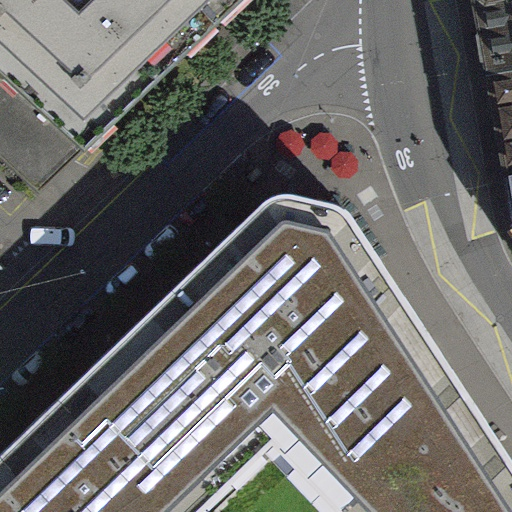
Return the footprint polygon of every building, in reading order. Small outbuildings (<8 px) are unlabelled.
[(0,0),(0,141),(49,186),(244,0),(0,0)] [(511,0),(483,0),(490,39),(511,35),(511,0)] [(508,142),(511,141),(511,35),(490,39),(508,142)] [(140,290),(220,379),(309,284),(384,388),(448,337),(339,176),(289,169),(243,186),(211,221),(140,290)] [(0,421),(0,511),(90,511),(114,488),(220,379),(140,290),(25,398),(0,421)] [(450,511),(511,511),(511,435),(448,337),(384,388),(461,504),(450,511)]
